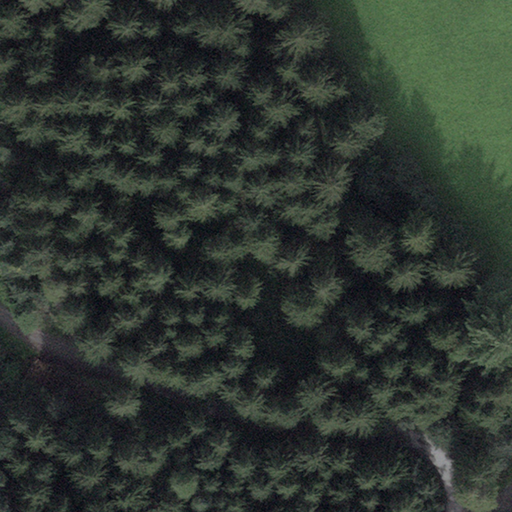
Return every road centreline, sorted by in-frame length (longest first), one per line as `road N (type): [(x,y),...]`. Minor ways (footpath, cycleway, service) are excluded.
road 1 (track): [(453,511),(445,467),(407,439),(270,420),(81,357)]
road 2 (track): [(81,357),(0,181)]
